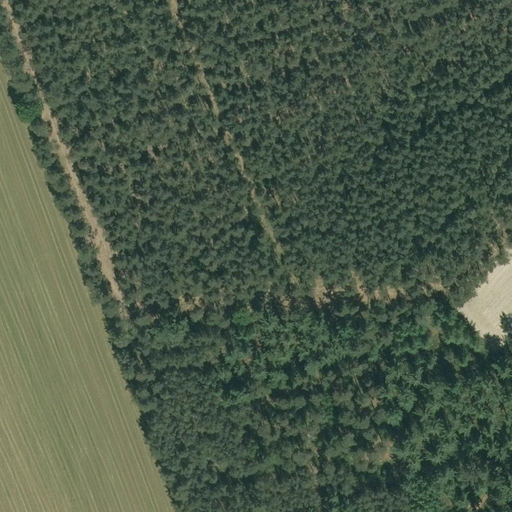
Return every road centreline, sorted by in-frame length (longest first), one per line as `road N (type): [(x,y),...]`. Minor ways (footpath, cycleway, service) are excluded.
road 1 (track): [(511,209),(439,278),(137,300),(125,293),(6,0)]
road 2 (track): [(461,0),(209,91),(288,287)]
